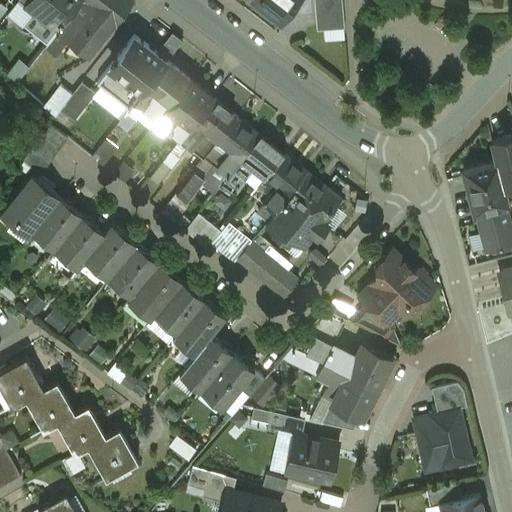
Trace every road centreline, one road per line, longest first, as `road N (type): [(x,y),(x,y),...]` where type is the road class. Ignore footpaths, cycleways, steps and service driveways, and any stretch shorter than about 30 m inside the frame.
road 1 (residential): [(79,163),(293,318),(407,162)]
road 2 (residential): [(407,162),(311,104),(177,0)]
road 3 (residential): [(407,162),(438,213),(470,336)]
road 4 (residential): [(470,336),(511,506)]
road 5 (residential): [(371,465),(411,375),(470,336)]
road 6 (residential): [(484,88),(368,0)]
